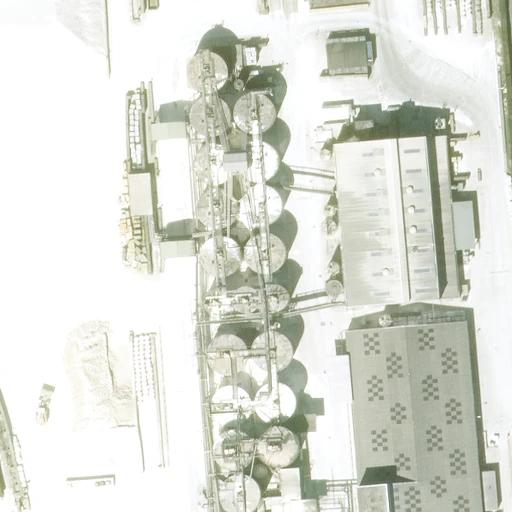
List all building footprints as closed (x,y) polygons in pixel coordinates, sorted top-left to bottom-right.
[(366,38),(327,40),(328,68),(329,76),(367,74),(369,74),(368,66),(373,66),(371,41),(366,41),(366,38)] [(224,93),(233,85),(236,73),(232,62),(223,54),(212,53),(201,58),(195,68),(195,80),(201,90),(212,94),(224,93)] [(269,133),(278,125),(282,114),(278,102),(269,95),(258,93),(247,98),(240,108),(240,120),(247,130),(258,135),(269,133)] [(225,136),(234,129),(238,117),(234,106),(225,98),(214,96),(203,101),(196,111),(196,123),(203,133),(214,138),(225,136)] [(186,123),(152,126),(153,143),(188,140),(186,123)] [(450,135),(338,145),(352,308),(465,298),(450,135)] [(271,181),(280,173),(284,162),(280,150),(271,143),(260,141),(249,146),(242,156),(242,168),(249,178),(260,183),(271,181)] [(229,186),(238,178),(241,167),(238,156),(229,148),(217,146),(206,151),(200,161),(200,173),(207,183),(217,188),(229,186)] [(150,174),(130,176),(133,214),(153,212),(150,174)] [(277,226),(286,218),(289,207),(286,196),(277,188),(265,186),(254,191),(248,201),(248,213),(254,223),(265,228),(277,226)] [(228,230),(237,222),(240,211),(237,200),(228,192),(216,190),(205,195),(199,205),(199,217),(205,227),(216,232),(228,230)] [(282,275),(291,267),(295,256),(291,245),(282,237),(270,235),(260,240),(253,250),(253,262),(260,272),(271,277),(282,275)] [(237,276),(245,268),(249,257),(245,245),(236,238),(225,236),(214,241),(207,251),(207,263),(214,273),(225,277),(237,276)] [(196,241),(161,244),(162,260),(197,257),(196,241)] [(229,316),(236,310),(238,301),(235,293),(229,287),(220,286),(211,289),(206,297),(206,306),(211,314),(220,317),(229,316)] [(263,316),(270,310),(272,302),(270,293),(263,287),(254,286),(245,290),(241,297),(241,306),(246,314),(254,318),(263,316)] [(442,323),(347,331),(360,487),(358,487),(359,511),(481,511),(466,321),(442,323)] [(291,370),(300,362),(303,351),(300,339),(291,332),(279,330),(268,335),(262,345),(262,357),(268,367),(279,372),(291,370)] [(244,375),(253,367),(256,356),(253,344),(244,336),(232,335),(221,340),(215,350),(215,362),(221,372),(232,376),(244,375)] [(244,425),(253,417),(256,406),(253,395),(243,387),(232,385),(221,390),(215,400),(215,412),(221,422),(232,427),(244,425)] [(316,414),(295,415),(296,434),(318,433),(316,414)] [(251,468),(260,460),(263,449),(260,437),(251,430),(239,428),(228,433),(222,443),(222,455),(228,465),(239,470),(251,468)] [(283,496),(270,498),(271,511),(317,511),(317,499),(303,499),(300,469),(280,471),(283,496)] [(260,511),(267,507),(270,495),(267,484),(258,476),(246,475),(235,480),(229,490),(229,501),(235,511),(236,511),(260,511)]
